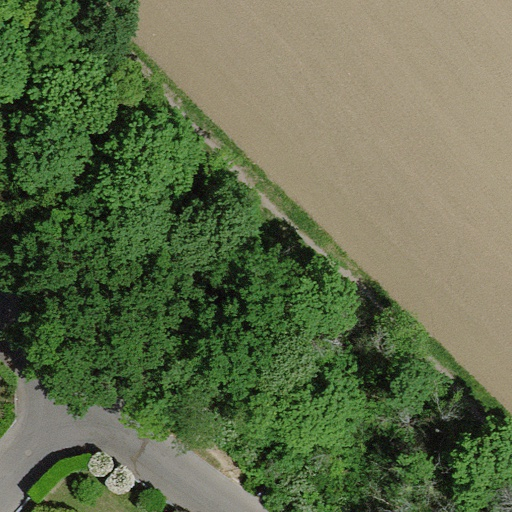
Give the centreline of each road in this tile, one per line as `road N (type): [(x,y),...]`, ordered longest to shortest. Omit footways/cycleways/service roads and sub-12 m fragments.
road 1 (residential): [(83,402),(234,511)]
road 2 (residential): [(83,402),(0,489)]
